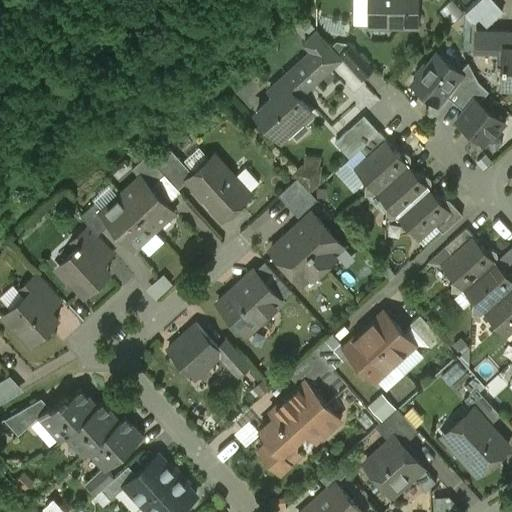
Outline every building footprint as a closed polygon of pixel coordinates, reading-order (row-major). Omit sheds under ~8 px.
[(411,0),(369,0),(369,22),(411,23),(411,0)] [(485,0),(477,0),(465,12),(472,20),(490,5),(485,0)] [(339,55),(316,29),(303,41),(311,50),(327,68),(340,56),(339,55)] [(511,46),(511,31),(476,30),(474,53),(475,52),(475,50),(502,51),(501,84),(511,83),(511,46)] [(372,68),(351,44),(339,55),(340,56),(360,78),(372,68)] [(311,50),(268,89),(274,95),(255,112),(278,138),(310,109),(295,92),(303,84),(308,85),(327,68),(311,50)] [(437,53),(426,66),(424,64),(417,73),(419,74),(412,83),(437,103),(444,94),(461,73),(459,71),(437,53)] [(461,73),(444,94),(454,102),(475,76),(467,61),(459,71),(461,73)] [(488,90),(478,80),(475,76),(454,102),(463,110),(474,97),(479,101),(488,90)] [(479,101),(474,97),(463,110),(456,119),(485,142),(493,132),(494,133),(504,122),(479,101)] [(400,152),(378,130),(359,147),(367,156),(354,167),(365,179),(364,194),(371,194),(374,193),(376,191),(409,162),(409,161),(410,160),(411,157),(410,154),(409,153),(408,152),(406,151),(404,151),(402,152),(400,152)] [(192,173),(170,148),(154,162),(164,172),(178,188),(187,179),(186,178),(192,173)] [(154,162),(146,153),(131,167),(139,176),(142,173),(151,184),(164,172),(154,162)] [(249,192),(214,153),(192,173),(186,178),(187,179),(221,217),(249,192)] [(409,162),(376,191),(386,202),(385,217),(392,217),(395,216),(397,214),(429,185),(430,183),(431,181),(431,178),(430,177),(429,176),(427,175),(425,174),(422,175),(421,176),(409,162)] [(151,184),(142,173),(139,176),(121,192),(153,228),(174,209),(151,184)] [(297,176),(278,194),(297,216),(316,198),(297,176)] [(441,199),(429,185),(397,214),(412,231),(425,219),(430,225),(434,222),(442,231),(462,213),(450,200),(441,199)] [(153,228),(121,192),(103,209),(100,211),(109,221),(133,247),(153,228)] [(95,200),(80,214),(89,224),(97,233),(109,221),(100,211),(103,209),(95,200)] [(342,244),(312,210),(291,229),(323,265),(332,256),(333,252),(342,244)] [(425,219),(412,231),(426,246),(442,231),(434,222),(430,225),(425,219)] [(89,224),(71,240),(77,247),(59,263),(61,265),(58,267),(58,270),(64,278),(68,274),(85,292),(105,274),(97,265),(111,253),(109,251),(112,249),(97,233),(89,224)] [(487,250),(465,226),(445,245),(453,253),(441,264),(452,276),(451,290),(459,290),(461,289),(463,288),(495,259),(496,258),(497,256),(497,255),(497,253),(496,252),(496,251),(494,249),(493,249),(490,248),(488,249),(487,250)] [(323,265),(291,229),(270,248),(300,281),(309,273),(313,274),(323,265)] [(495,259),(463,288),(472,299),(471,313),(479,313),(482,312),(484,311),(511,285),(511,270),(510,271),(508,272),(507,273),(495,259)] [(254,268),(216,303),(244,333),(282,299),(254,268)] [(35,273),(20,287),(25,293),(2,313),(12,324),(16,320),(32,338),(28,341),(29,343),(53,321),(45,312),(59,300),(58,298),(60,296),(39,273),(36,275),(35,273)] [(511,285),(484,311),(499,327),(511,316),(511,315),(511,285)] [(414,342),(383,308),(363,327),(394,360),(414,342)] [(441,336),(419,312),(409,322),(430,346),(441,336)] [(196,322),(167,348),(193,376),(219,353),(222,351),(216,345),(196,322)] [(394,360),(363,327),(344,344),(374,378),(394,360)] [(330,333),(314,347),(322,356),(337,342),(330,333)] [(250,363),(225,337),(216,345),(222,351),(219,353),(238,374),(250,363)] [(313,347),(287,371),(298,383),(305,377),(308,380),(318,371),(320,373),(329,365),(322,356),(314,347),(313,347)] [(7,377),(0,381),(0,399),(18,390),(7,377)] [(298,383),(269,410),(274,415),(259,429),(284,457),(297,446),(297,438),(306,430),(312,436),(327,422),(322,416),(332,407),(308,380),(305,377),(298,383)] [(64,395),(51,407),(48,404),(44,408),(37,414),(38,415),(59,438),(64,434),(98,403),(81,385),(67,398),(64,395)] [(500,413),(476,387),(464,397),(472,406),(473,406),(489,423),(500,413)] [(369,402),(383,418),(398,405),(384,389),(369,402)] [(36,399),(4,417),(18,433),(38,415),(37,414),(44,408),(36,399)] [(98,403),(64,434),(82,453),(87,448),(120,418),(103,399),(98,403)] [(472,406),(448,429),(457,439),(453,443),(479,471),(508,445),(489,423),(473,406),(472,406)] [(397,407),(376,426),(389,441),(395,435),(403,443),(405,441),(417,430),(397,407)] [(120,418),(87,448),(102,465),(105,468),(106,467),(143,433),(125,414),(120,418)] [(389,441),(364,463),(391,493),(422,465),(406,447),(409,445),(405,441),(403,443),(395,435),(389,441)] [(166,461),(159,454),(134,475),(121,487),(139,507),(181,469),(170,457),(166,461)] [(100,489),(113,476),(106,467),(105,468),(102,465),(85,481),(96,492),(100,489)] [(121,487),(134,475),(125,466),(113,476),(100,489),(108,498),(121,487)] [(193,483),(181,469),(139,507),(143,511),(173,511),(195,493),(190,486),(193,483)] [(335,481),(300,511),(362,511),(363,511),(335,481)] [(65,511),(53,498),(44,506),(49,511),(65,511)]
